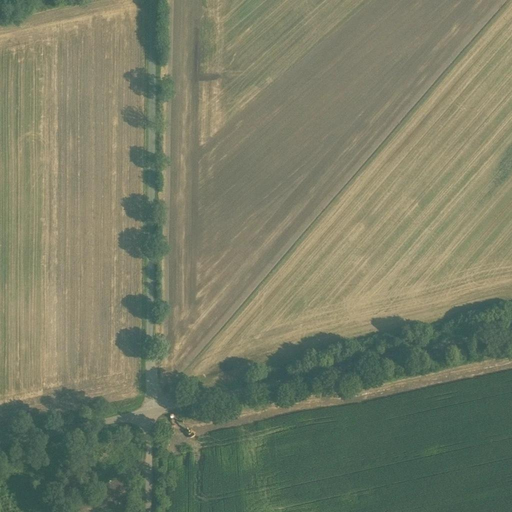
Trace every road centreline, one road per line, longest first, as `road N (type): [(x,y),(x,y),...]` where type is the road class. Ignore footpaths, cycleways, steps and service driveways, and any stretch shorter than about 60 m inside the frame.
road 1 (unclassified): [(147,0),(145,408)]
road 2 (unclassified): [(145,408),(511,325)]
road 3 (unclassified): [(0,441),(145,408)]
